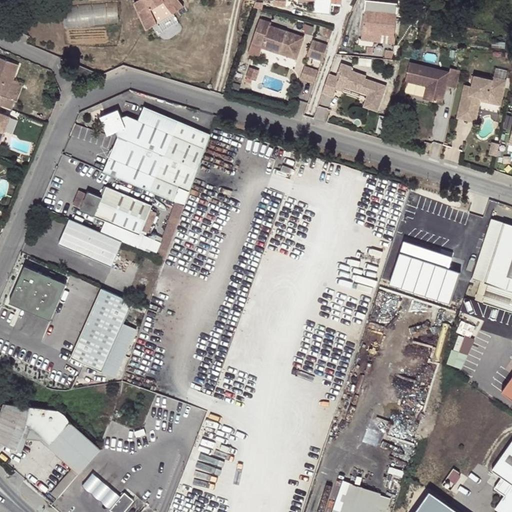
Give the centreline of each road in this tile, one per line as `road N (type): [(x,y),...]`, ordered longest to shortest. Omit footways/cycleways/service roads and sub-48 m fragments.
road 1 (unclassified): [(511,195),(134,80),(73,106)]
road 2 (unclassified): [(73,106),(0,270)]
